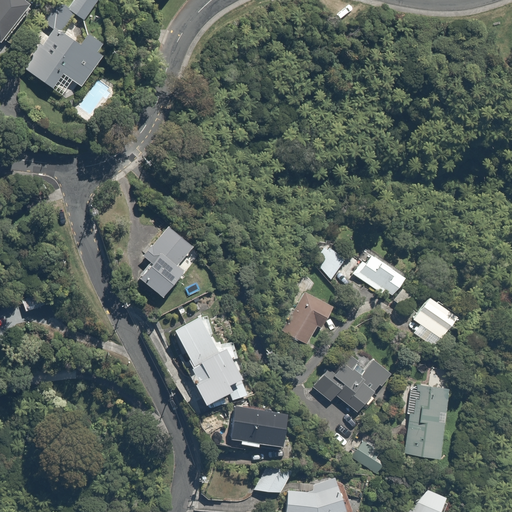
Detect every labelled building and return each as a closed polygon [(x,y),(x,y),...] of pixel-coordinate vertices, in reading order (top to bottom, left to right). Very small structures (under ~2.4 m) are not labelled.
[(0,0),(0,38),(0,39),(29,0),(0,0)] [(77,84),(105,46),(83,30),(76,40),(62,29),(73,14),(80,20),(95,0),(59,0),(43,22),(47,25),(19,64),(46,84),(61,95),(71,80),(77,84)] [(173,263),(191,240),(166,220),(140,253),(145,256),(133,271),(158,291),(177,267),(173,263)] [(320,239),(310,258),(329,282),(344,252),(320,239)] [(363,247),(347,273),(379,292),(382,286),(390,291),(403,271),(363,247)] [(191,267),(180,274),(195,293),(205,285),(191,267)] [(319,321),(327,298),(298,287),(281,330),(306,339),(314,320),(319,321)] [(453,310),(422,290),(398,327),(429,347),(453,310)] [(225,389),(233,402),(246,395),(238,381),(244,377),(222,339),(214,344),(196,313),(170,328),(191,365),(182,370),(201,402),(225,389)] [(322,362),(306,385),(328,400),(333,393),(355,409),(358,405),(364,408),(391,371),(363,351),(356,361),(341,350),(329,367),(322,362)] [(445,383),(415,381),(413,396),(408,395),(403,452),(438,455),(445,383)] [(238,438),(237,443),(255,444),(255,439),(277,440),(279,405),(233,402),(228,402),(226,438),(238,438)] [(361,431),(347,452),(374,470),(388,449),(361,431)] [(271,467),(251,488),(276,491),(293,469),(271,467)] [(321,511),(334,507),(335,511),(339,511),(352,507),(337,471),(308,483),(311,489),(308,490),(285,489),(284,511),(321,511)] [(415,479),(404,508),(402,511),(436,511),(445,490),(415,479)]
